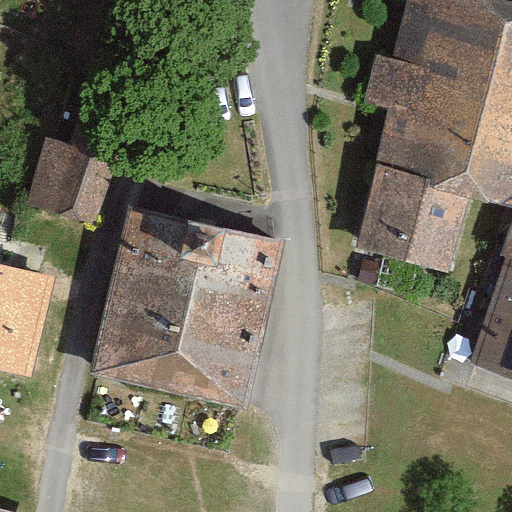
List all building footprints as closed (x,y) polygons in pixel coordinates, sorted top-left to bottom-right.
[(465,200),(486,207),(511,113),(511,6),(485,0),(402,0),(388,57),(375,57),(363,108),(378,114),(375,169),(465,200)] [(17,202),(92,226),(129,112),(80,97),(65,143),(38,134),(17,202)] [(511,113),(486,207),(508,216),(511,217),(511,113)] [(445,274),(465,200),(375,169),(350,248),(445,274)] [(511,217),(508,216),(457,370),(511,387),(511,217)] [(99,391),(245,413),(271,240),(125,218),(99,391)] [(0,379),(19,384),(44,278),(0,267),(0,379)]
